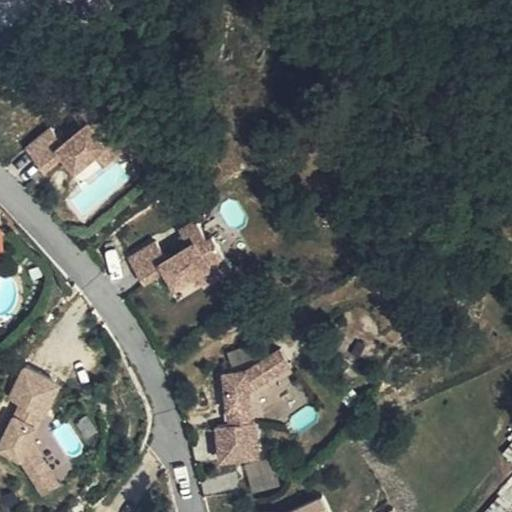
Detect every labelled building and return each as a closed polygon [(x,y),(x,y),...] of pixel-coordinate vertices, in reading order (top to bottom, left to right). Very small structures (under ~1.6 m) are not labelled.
[(45,124),(20,144),(38,166),(58,150),(68,161),(86,146),(96,158),(125,137),(99,107),(94,111),(81,97),(67,108),(78,122),(58,139),(45,124)] [(151,236),(122,252),(137,277),(159,264),(168,281),(189,269),(196,281),(226,265),(207,232),(201,235),(191,216),(175,225),(184,240),(161,253),(151,236)] [(278,344),(266,352),(275,367),(288,360),(278,344)] [(275,367),(266,352),(243,365),(221,368),(228,417),(215,419),(219,454),(257,450),(253,415),(251,415),(247,384),(275,367)] [(0,442),(18,451),(43,481),(58,468),(27,431),(39,406),(42,407),(57,376),(23,359),(8,390),(17,395),(0,430),(0,442)] [(277,454),(248,459),(252,487),(281,483),(277,454)] [(511,511),(511,471),(476,511),(511,511)] [(325,511),(318,499),(294,511),(325,511)]
